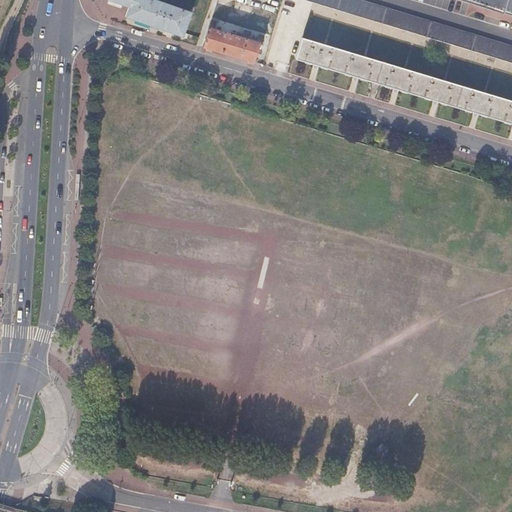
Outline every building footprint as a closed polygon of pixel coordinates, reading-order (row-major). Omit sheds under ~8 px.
[(150,0),(110,0),(130,7),(127,16),(182,35),(189,14),(150,0)] [(301,0),(511,64),(511,47),(354,0),(301,0)] [(511,0),(464,0),(511,15),(511,0)] [(255,62),(263,37),(258,36),(256,41),(249,39),(251,34),(244,31),(242,37),(239,36),(240,34),(237,33),(236,35),(221,31),(222,28),(219,27),(218,30),(214,28),(216,23),(211,22),(203,47),(255,62)] [(511,101),(303,39),(296,59),(511,123),(511,101)]
